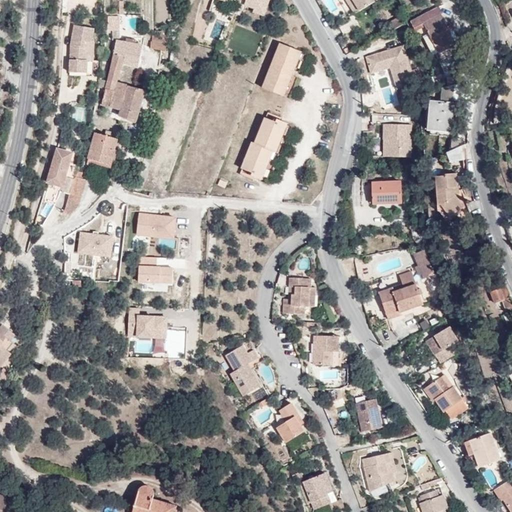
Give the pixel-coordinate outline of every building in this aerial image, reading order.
[(223,0),(227,1),(227,0),(248,0),(247,5),(266,11),(269,0),(223,0)] [(347,0),(356,14),(361,11),(354,0),(347,0)] [(354,0),(361,11),(377,0),(354,0)] [(456,42),(438,7),(411,22),(416,31),(418,30),(425,27),(439,52),(442,59),(463,48),(459,40),(456,42)] [(120,16),(109,16),(108,29),(120,30),(120,16)] [(400,17),(389,23),(392,31),(404,24),(400,17)] [(91,41),(94,29),(75,25),(70,46),(69,72),(90,73),(92,42),(91,41)] [(433,55),(439,52),(425,27),(418,30),(422,38),(424,38),(433,55)] [(153,41),(167,44),(168,39),(160,38),(161,36),(153,35),(153,41)] [(117,40),(103,104),(113,107),(115,96),(124,99),(128,85),(118,83),(123,62),(139,67),(144,45),(120,40),(117,40)] [(162,50),(163,51),(166,51),(167,44),(153,41),(152,41),(152,47),(162,49),(162,50)] [(284,96),(302,52),(281,44),(264,88),(284,96)] [(367,57),(372,73),(391,67),(398,89),(415,83),(404,46),(367,57)] [(115,96),(113,107),(121,109),(120,115),(137,121),(146,90),(128,85),(124,99),(115,96)] [(454,88),(442,88),(442,101),(454,101),(454,88)] [(452,103),(432,101),(430,134),(450,135),(452,103)] [(277,152),(288,123),(277,119),(277,122),(266,118),(256,144),(253,143),(243,169),(253,173),(252,176),(263,180),(274,151),(277,152)] [(387,140),(387,157),(410,157),(410,125),(383,125),(383,140),(384,140),(387,140)] [(112,165),(119,139),(111,137),(112,132),(107,130),(105,135),(96,132),(89,159),(112,165)] [(464,146),(446,151),(450,165),(467,160),(464,146)] [(157,149),(151,147),(137,189),(143,191),(157,149)] [(63,185),(61,191),(70,194),(75,177),(76,177),(80,164),(70,161),(73,153),(58,149),(49,181),(63,185)] [(67,206),(63,211),(70,215),(79,206),(87,180),(81,178),(82,172),(79,172),(78,177),(76,177),(70,194),(67,206)] [(456,185),(458,185),(456,172),(446,173),(446,175),(437,176),(440,203),(439,203),(440,210),(442,210),(447,217),(449,216),(452,215),(465,206),(457,194),(456,185)] [(401,181),(372,182),(373,203),(402,202),(401,181)] [(40,214),(56,222),(62,209),(47,201),(40,214)] [(138,211),(136,236),(175,239),(177,214),(138,211)] [(77,256),(113,257),(114,235),(78,233),(77,256)] [(436,274),(424,250),(414,254),(419,266),(416,267),(420,276),(423,274),(425,279),(436,274)] [(138,257),(139,284),(172,284),(172,257),(138,257)] [(413,274),(400,278),(404,288),(393,292),(392,288),(379,292),(388,319),(401,315),(400,313),(423,305),(422,302),(424,301),(421,289),(418,290),(413,274)] [(310,295),(316,295),(317,287),(312,287),(313,279),(291,278),(291,287),(292,287),(294,287),(294,293),(292,293),(291,299),(291,302),(285,302),(285,313),(306,314),(306,306),(310,306),(310,295)] [(491,293),(495,303),(503,300),(510,297),(505,287),(491,293)] [(503,300),(506,307),(511,304),(511,300),(510,297),(503,300)] [(16,334),(4,324),(0,329),(0,366),(1,367),(12,353),(8,350),(14,342),(11,340),(16,334)] [(451,326),(436,335),(444,349),(437,353),(442,362),(455,355),(450,346),(459,340),(451,326)] [(334,351),(340,351),(341,336),(316,335),(315,364),(334,365),(334,351)] [(427,340),(435,354),(437,353),(444,349),(436,335),(427,340)] [(246,367),(250,365),(260,359),(254,350),(248,353),(244,346),(227,356),(236,372),(232,374),(245,396),(262,386),(253,370),(249,372),(246,367)] [(446,373),(428,385),(437,399),(444,410),(446,409),(451,417),(467,406),(446,373)] [(437,399),(428,385),(426,386),(434,400),(437,399)] [(383,427),(376,398),(357,403),(364,431),(383,427)] [(270,403),(268,399),(261,403),(264,407),(270,403)] [(300,414),(297,416),(302,424),(305,422),(300,414)] [(302,424),(297,416),(279,427),(288,442),(306,431),(302,424)] [(492,432),(470,439),(474,452),(479,466),(501,459),(492,432)] [(474,452),(470,439),(466,440),(470,453),(474,452)] [(394,452),(390,453),(395,472),(399,471),(394,452)] [(395,472),(390,453),(380,455),(380,460),(376,461),(375,456),(365,459),(373,491),(397,480),(395,472)] [(483,472),(489,486),(498,483),(491,468),(483,472)] [(327,473),(305,482),(305,483),(313,503),(316,511),(332,511),(330,505),(332,503),(329,495),(325,486),(331,484),(327,473)] [(511,511),(511,484),(510,480),(494,490),(501,501),(504,500),(510,511),(511,511)] [(313,503),(305,483),(301,484),(309,505),(313,503)] [(334,493),(331,484),(325,486),(329,495),(334,493)] [(133,511),(175,511),(177,505),(154,499),(155,491),(154,487),(151,485),(148,485),(143,486),(140,489),(133,511)] [(447,511),(446,509),(442,495),(440,496),(438,490),(423,495),(425,501),(422,502),(425,511),(447,511)] [(445,494),(442,495),(446,509),(450,508),(445,494)]
